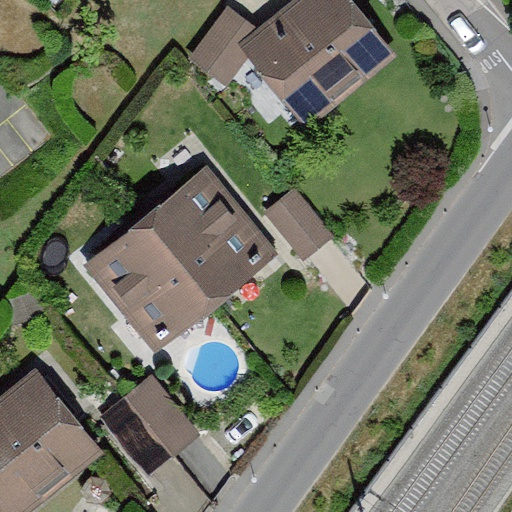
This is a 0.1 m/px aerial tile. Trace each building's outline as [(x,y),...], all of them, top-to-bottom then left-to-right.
[(344,0),(332,0),(256,60),(310,130),(395,65),(344,0)] [(229,25),(196,77),(226,96),(259,44),(229,25)] [(214,188),(161,229),(224,308),(276,267),(214,188)] [(297,209),(272,228),(305,269),(329,249),(297,209)] [(161,229),(97,278),(159,359),(224,308),(161,229)] [(103,405),(147,468),(201,431),(157,368),(103,405)] [(44,390),(0,425),(0,506),(4,511),(41,511),(103,463),(44,390)]
